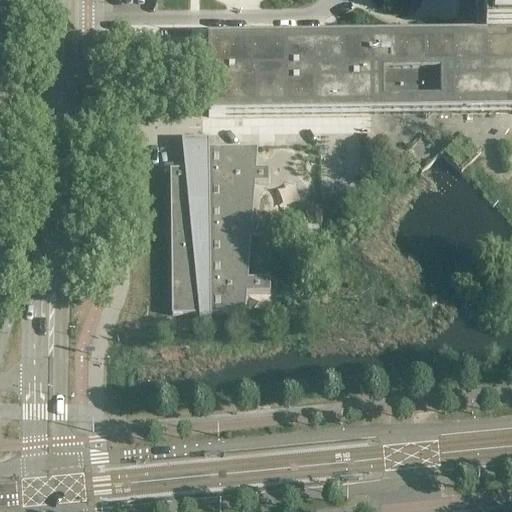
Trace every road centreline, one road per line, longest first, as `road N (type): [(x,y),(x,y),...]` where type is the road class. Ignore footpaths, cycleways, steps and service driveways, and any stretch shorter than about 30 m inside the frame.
road 1 (tertiary): [(511,422),(48,462)]
road 2 (unclassified): [(48,462),(53,147),(66,1)]
road 3 (tertiary): [(101,511),(511,471)]
